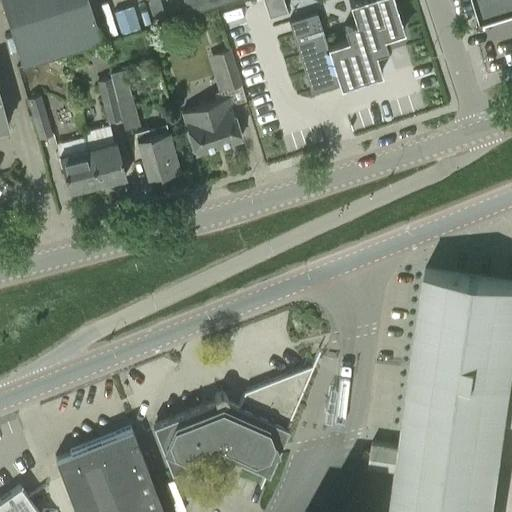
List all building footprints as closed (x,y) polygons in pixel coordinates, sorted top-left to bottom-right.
[(1,0),(23,65),(102,39),(88,0),(1,0)] [(159,0),(148,0),(147,0),(153,19),(164,16),(159,0)] [(174,0),(179,14),(223,0),(174,0)] [(383,36),(403,30),(393,0),(350,0),(348,1),(354,21),(341,25),(345,38),(326,44),(339,86),(381,72),(375,52),(387,48),(383,36)] [(511,0),(472,0),(479,20),(511,10),(511,0)] [(229,48),(214,53),(207,55),(218,88),(224,87),(239,82),(229,48)] [(124,68),(110,72),(124,128),(139,124),(124,68)] [(120,118),(109,76),(96,80),(107,121),(120,118)] [(39,137),(51,134),(39,94),(26,98),(39,137)] [(227,96),(215,99),(182,110),(185,120),(184,121),(194,151),(240,137),(227,96)] [(6,120),(10,119),(9,118),(6,119),(0,98),(0,123),(7,122),(6,120)] [(178,168),(168,129),(165,121),(133,130),(147,177),(148,177),(148,174),(157,172),(158,174),(178,168)] [(116,140),(113,140),(110,129),(84,136),(87,147),(86,147),(96,183),(125,175),(116,140)] [(67,190),(96,183),(86,147),(58,154),(67,190)] [(491,511),(503,432),(511,433),(511,280),(425,268),(400,446),(372,442),(369,463),(397,467),(390,511),(491,511)] [(244,390),(239,403),(238,405),(227,400),(227,399),(227,397),(227,396),(226,395),(225,393),(224,392),(223,392),(221,392),(219,392),(217,392),(216,393),(215,393),(214,396),(214,397),(214,398),(214,400),(155,424),(172,467),(220,448),(267,469),(310,371),(301,368),(244,390)] [(75,511),(164,511),(131,426),(54,456),(75,511)] [(0,511),(37,511),(19,486),(0,499),(0,511)]
